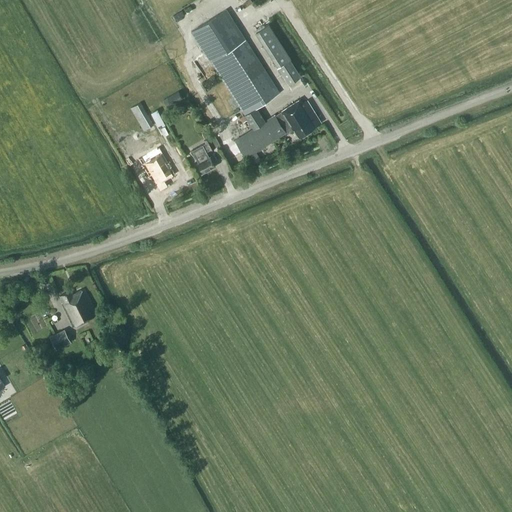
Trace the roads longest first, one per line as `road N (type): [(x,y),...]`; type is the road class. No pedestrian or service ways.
road 1 (unclassified): [(0,275),(177,226),(511,92)]
road 2 (unknown): [(366,150),(364,128),(278,0)]
